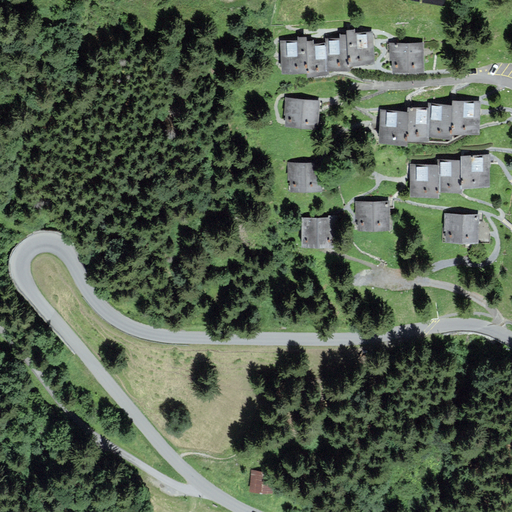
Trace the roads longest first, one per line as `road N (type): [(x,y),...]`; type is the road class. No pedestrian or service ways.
road 1 (unclassified): [(511,340),(465,324),(355,339),(154,334),(102,307),(61,247),(35,247),(21,267),(33,295),(202,486)]
road 2 (residential): [(0,329),(84,426),(169,482),(202,486)]
road 3 (residential): [(511,84),(477,78),(362,87)]
